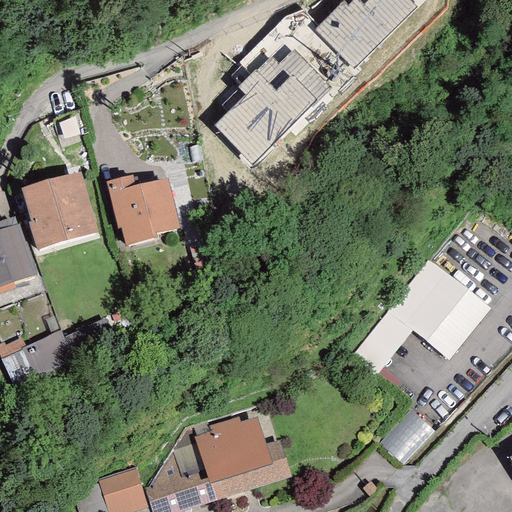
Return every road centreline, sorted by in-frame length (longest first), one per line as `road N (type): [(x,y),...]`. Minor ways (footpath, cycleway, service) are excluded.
road 1 (residential): [(295,0),(53,79),(19,120),(0,172)]
road 2 (residential): [(511,394),(394,511)]
